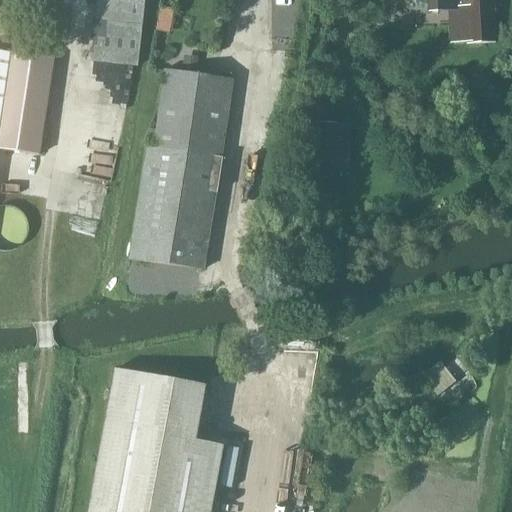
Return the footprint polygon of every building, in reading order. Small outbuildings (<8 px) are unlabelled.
[(97,0),(91,62),(138,67),(145,0),(97,0)] [(495,44),(492,0),(412,0),(416,4),(418,2),(421,5),(425,6),(430,5),(430,11),(457,10),(457,8),(465,8),(467,45),(495,44)] [(164,29),(169,9),(155,6),(150,26),(164,29)] [(41,139),(44,140),(45,126),(42,125),(53,61),(0,52),(0,150),(38,156),(41,139)] [(198,61),(184,59),(182,73),(196,75),(198,61)] [(167,71),(152,149),(147,149),(129,259),(204,271),(222,160),(220,160),(232,81),(230,81),(230,76),(216,74),(215,78),(182,73),(167,71)] [(90,114),(86,134),(108,138),(112,118),(90,114)] [(260,131),(261,120),(246,118),(244,129),(260,131)] [(317,171),(350,170),(350,124),(317,124),(317,171)] [(68,191),(60,206),(83,218),(90,203),(68,191)] [(328,377),(349,381),(352,363),(330,360),(328,377)] [(455,383),(444,368),(427,381),(438,396),(455,383)] [(114,371),(88,511),(210,511),(222,448),(195,443),(205,388),(114,371)] [(231,488),(237,450),(227,448),(220,486),(231,488)]
